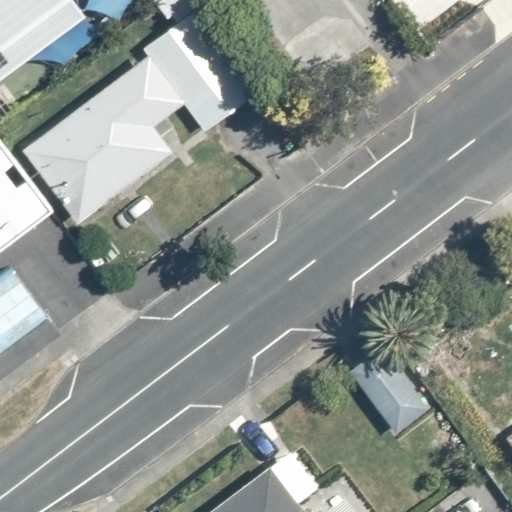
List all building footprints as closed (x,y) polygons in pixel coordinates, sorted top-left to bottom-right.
[(0,0),(0,37),(50,0),(0,0)] [(146,53),(20,149),(76,222),(171,149),(153,125),(181,103),(203,131),(259,89),(196,7),(143,48),(146,53)] [(0,303),(12,295),(0,279),(0,303)] [(382,351),(349,379),(398,437),(432,409),(382,351)] [(304,511),(268,463),(203,511),(321,511),(319,509),(314,511),(304,511)]
